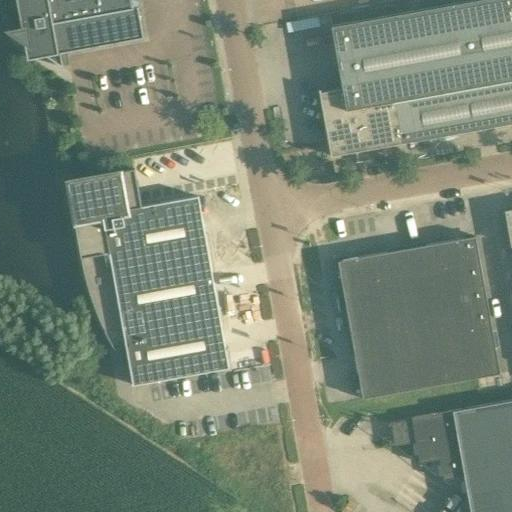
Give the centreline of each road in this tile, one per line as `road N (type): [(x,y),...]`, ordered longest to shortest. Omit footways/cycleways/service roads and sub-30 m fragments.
road 1 (unclassified): [(321,503),(265,210)]
road 2 (unclassified): [(265,210),(511,163)]
road 3 (unclassified): [(265,210),(225,0)]
road 4 (motorway): [(85,511),(0,358)]
